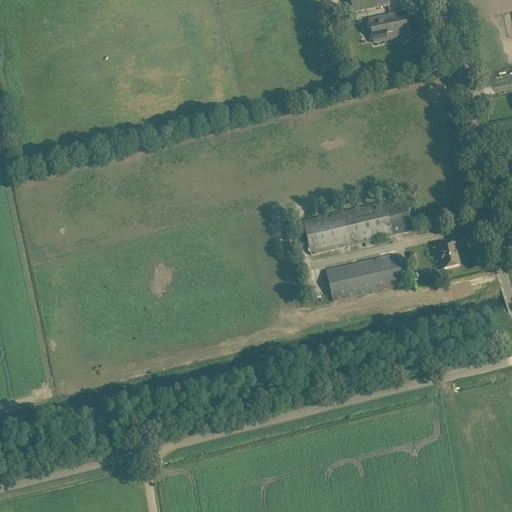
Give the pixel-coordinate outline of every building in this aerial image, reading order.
[(389,7),(387,0),(350,0),(353,14),(389,7)] [(369,21),(374,43),(394,39),(394,35),(409,32),(406,18),(391,21),(390,16),(369,21)] [(412,232),(405,199),(293,226),(296,239),(306,236),(311,256),(412,232)] [(460,267),(455,245),(438,249),(443,271),(460,267)] [(396,256),(326,272),(333,303),(404,287),(403,282),(397,262),(396,256)]
